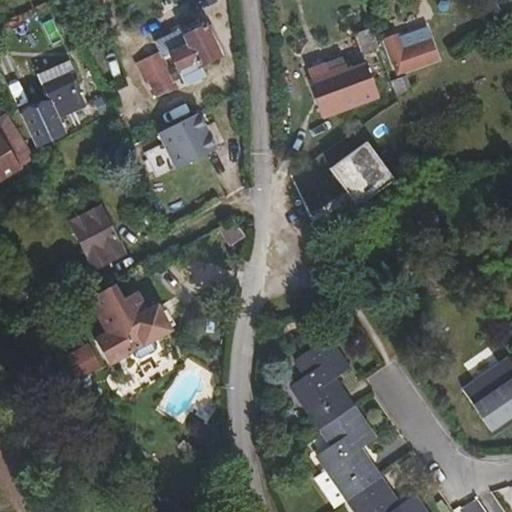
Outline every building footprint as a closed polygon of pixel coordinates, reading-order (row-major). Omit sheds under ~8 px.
[(193,70),(218,57),(203,26),(183,36),(188,46),(170,55),(178,71),(190,65),(193,70)] [(430,40),(426,28),(396,38),(399,50),(430,40)] [(399,50),(396,38),(394,34),(383,38),(396,74),(436,60),(430,40),(399,50)] [(369,61),(382,56),(375,36),(361,41),(369,61)] [(157,95),(175,86),(160,53),(136,65),(145,84),(151,82),(157,95)] [(312,79),(325,74),(320,62),(307,68),(312,79)] [(43,87),(71,76),(66,64),(38,77),(43,87)] [(319,97),(369,79),(364,65),(346,72),(344,66),(325,74),(312,79),(319,97)] [(58,122),(86,110),(71,76),(43,87),(58,122)] [(171,166),(218,150),(203,106),(157,122),(171,166)] [(0,180),(17,170),(6,152),(0,155),(0,180)] [(103,218),(105,216),(100,205),(79,215),(85,229),(74,234),(82,250),(86,251),(88,256),(100,249),(98,244),(112,237),(103,218)] [(230,248),(242,241),(231,222),(220,228),(230,248)] [(93,341),(108,365),(132,351),(115,323),(129,315),(120,301),(110,285),(98,292),(86,298),(106,333),(93,341)] [(143,312),(131,293),(120,301),(129,315),(132,319),(143,312)] [(168,330),(153,306),(143,312),(132,319),(129,315),(115,323),(132,351),(168,330)] [(325,379),(308,390),(336,432),(369,410),(352,384),(366,374),(345,342),(315,363),(325,379)] [(493,403),(511,390),(511,374),(485,392),(493,403)] [(511,390),(493,403),(487,407),(508,439),(511,436),(511,390)] [(346,447),(332,457),(362,503),(393,482),(374,453),(390,442),(369,410),(336,432),(346,447)] [(434,511),(428,501),(412,511),(393,482),(362,503),(367,511),(434,511)]
